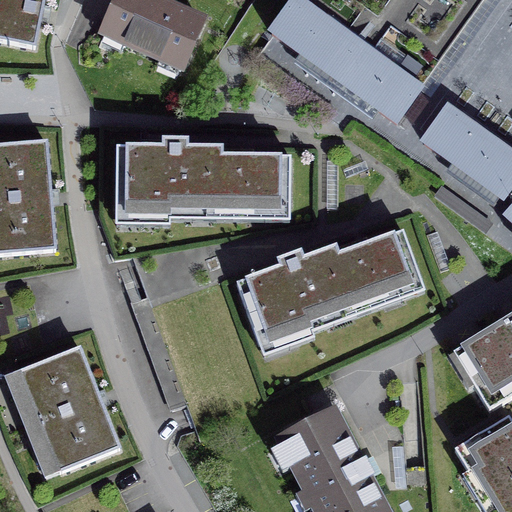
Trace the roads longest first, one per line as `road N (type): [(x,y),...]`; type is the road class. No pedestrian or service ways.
road 1 (residential): [(188,511),(145,436),(110,343),(88,262),(71,117)]
road 2 (residential): [(511,284),(367,372),(365,395),(387,455)]
